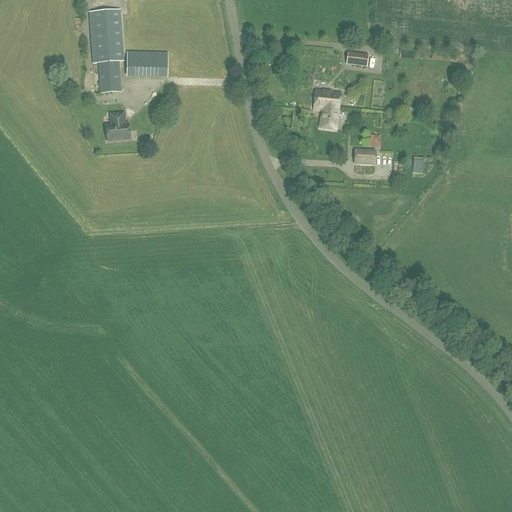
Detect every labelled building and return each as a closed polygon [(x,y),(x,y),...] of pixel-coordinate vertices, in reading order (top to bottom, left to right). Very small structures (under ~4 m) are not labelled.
[(121,93),(119,62),(124,62),(120,11),(89,13),(93,64),(98,64),(100,95),(121,93)] [(167,51),(127,52),(127,75),(167,74),(167,51)] [(366,68),(368,55),(347,52),(346,65),(366,68)] [(340,93),(315,90),(313,111),(324,112),(325,107),(339,109),(340,93)] [(339,109),(327,107),(325,107),(324,112),(324,117),(321,117),(320,129),(336,131),(338,113),(339,109)] [(130,140),(129,125),(126,125),(125,125),(124,118),(124,115),(111,116),(112,126),(106,127),(108,142),(130,140)] [(381,136),(370,135),(369,147),(380,148),(381,136)] [(374,165),(375,152),(355,151),(354,164),(374,165)]
